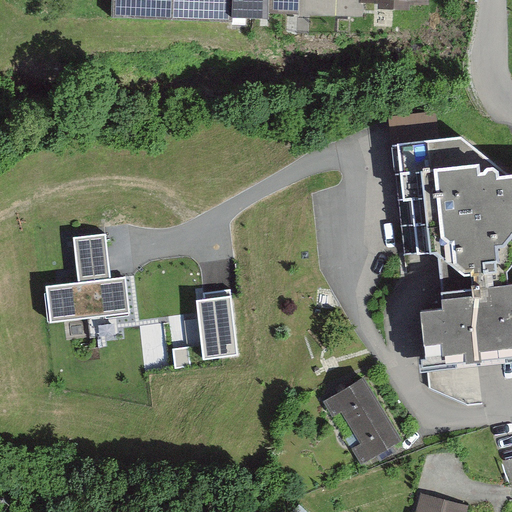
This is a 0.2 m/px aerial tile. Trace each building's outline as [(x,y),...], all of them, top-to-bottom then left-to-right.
[(115,0),(115,19),(238,24),(238,0),(271,0),(271,11),(304,12),(304,0),(115,0)] [(438,0),(371,0),(371,10),(438,11),(438,0)] [(486,139),(412,145),(422,258),(446,255),(452,295),(511,287),(511,161),(488,164),(486,139)] [(84,281),(52,287),(58,317),(136,302),(131,272),(111,275),(105,241),(78,245),(84,281)] [(511,287),(452,295),(454,308),(429,311),(436,369),(511,360),(511,287)] [(406,440),(365,376),(324,400),(335,416),(345,409),(366,441),(355,447),(369,466),(406,440)] [(411,511),(455,511),(456,511),(414,501),(411,511)]
